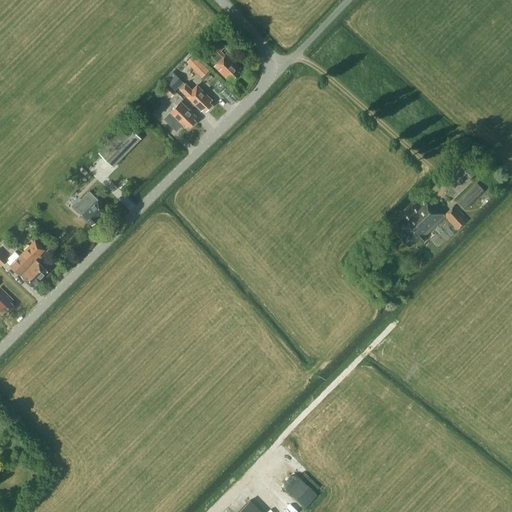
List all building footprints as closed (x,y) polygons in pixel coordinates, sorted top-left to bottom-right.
[(231,79),(234,82),(241,75),(238,72),(241,69),(226,54),(225,55),(221,51),(226,46),(220,39),(207,52),(218,62),(214,67),(228,81),(231,79)] [(199,61),(194,56),(187,62),(193,68),(199,61)] [(166,83),(168,84),(175,91),(183,83),(175,74),(166,83)] [(197,86),(193,89),(185,81),(178,89),(186,97),(200,112),(203,109),(205,111),(211,105),(209,103),(211,101),(197,86)] [(175,91),(168,84),(163,89),(171,97),(176,92),(175,91)] [(145,102),(153,116),(166,108),(157,95),(145,102)] [(195,118),(181,103),(170,113),(164,119),(176,131),(182,125),(184,128),(187,126),(189,128),(195,122),(193,120),(195,118)] [(94,116),(89,122),(99,131),(105,125),(94,116)] [(141,139),(126,124),(98,153),(113,167),(141,139)] [(93,179),(101,171),(91,161),(82,169),(93,179)] [(478,181),(458,201),(467,210),(487,190),(478,181)] [(89,191),(73,207),(80,214),(91,226),(98,219),(97,217),(107,208),(97,199),(93,194),(89,191)] [(444,216),(438,210),(424,194),(405,213),(406,214),(396,224),(402,230),(397,236),(410,248),(419,239),(422,243),(428,237),(427,236),(446,217),(457,229),(465,221),(452,208),(444,216)] [(56,233),(63,241),(71,233),(63,226),(56,233)] [(38,280),(46,272),(34,259),(43,250),(33,240),(19,255),(25,261),(22,264),(38,280)] [(32,287),(38,280),(22,264),(25,261),(19,255),(9,265),(32,287)] [(10,302),(12,300),(0,287),(0,311),(1,313),(4,310),(6,313),(13,306),(10,302)] [(341,404),(304,445),(315,455),(352,414),(341,404)] [(306,496),(314,503),(322,494),(314,487),(306,496)] [(261,511),(250,500),(237,511),(261,511)]
